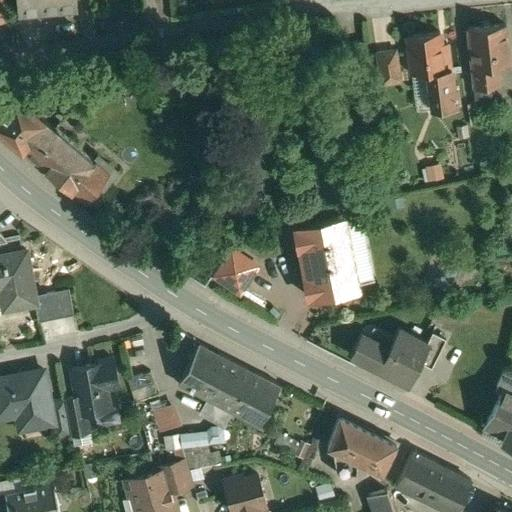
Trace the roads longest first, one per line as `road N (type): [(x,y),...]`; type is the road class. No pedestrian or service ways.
road 1 (secondary): [(511,472),(197,304)]
road 2 (residential): [(309,11),(81,45),(0,71)]
road 3 (secondary): [(197,304),(0,159)]
road 4 (residential): [(0,352),(197,304)]
